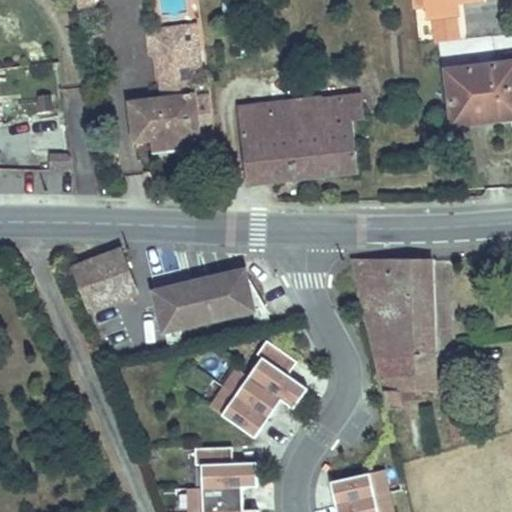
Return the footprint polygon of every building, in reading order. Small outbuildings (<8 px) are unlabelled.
[(78,0),(80,11),(99,9),(97,0),(78,0)] [(239,17),(238,1),(221,3),(222,18),(239,17)] [(159,98),(130,101),(134,139),(198,130),(188,44),(155,47),(159,98)] [(511,61),(444,70),(451,123),(479,120),(478,109),(511,106),(511,61)] [(86,72),(89,96),(105,95),(103,71),(86,72)] [(276,125),(275,102),(240,105),(247,182),(357,170),(354,120),(368,119),(366,93),(307,99),(308,122),(276,125)] [(307,99),(275,102),(276,125),(308,122),(307,99)] [(74,267),(88,309),(132,293),(119,251),(74,267)] [(433,261),(350,258),(374,359),(435,357),(433,261)] [(245,266),(155,288),(164,327),(266,302),(247,269),(246,270),(245,266)] [(289,374),(299,361),(268,340),(258,354),(263,357),(250,376),(283,399),(295,408),(300,401),(309,388),(289,374)] [(435,357),(374,359),(382,395),(399,394),(437,392),(435,357)] [(283,399),(250,376),(238,367),(224,386),(270,418),(274,412),(283,399)] [(270,418),(224,386),(211,406),(256,437),(260,432),(270,418)] [(399,394),(382,395),(386,413),(403,413),(399,394)] [(429,451),(439,416),(407,407),(397,442),(429,451)] [(259,477),(258,461),(234,462),(233,447),(196,448),(197,465),(203,465),(204,488),(244,487),(259,487),(259,477)] [(389,494),(384,471),(330,483),(334,500),(335,506),(389,494)] [(204,488),(189,489),(189,511),(204,511),(205,511),(245,510),(244,493),(244,487),(204,488)] [(393,511),(389,494),(335,506),(336,511),(393,511)]
